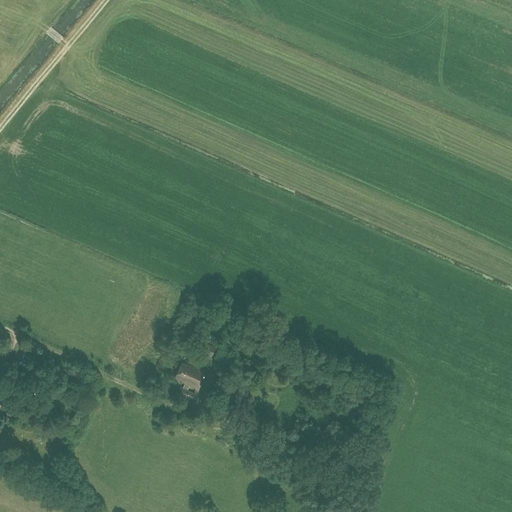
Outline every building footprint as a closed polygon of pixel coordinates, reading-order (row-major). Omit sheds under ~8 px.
[(197,350),(211,357),(215,347),(201,340),(197,350)] [(213,360),(228,367),(233,355),(218,348),(213,360)] [(246,362),(242,372),(253,377),(257,366),(246,362)] [(205,371),(190,365),(189,366),(182,363),(175,377),(183,380),(182,382),(197,388),(205,371)] [(220,371),(216,381),(225,385),(229,375),(220,371)] [(192,400),(195,393),(182,387),(179,394),(192,400)] [(32,392),(19,419),(35,425),(41,413),(37,411),(37,410),(38,410),(43,398),(32,392)] [(0,407),(5,410),(10,397),(0,393),(0,407)] [(248,409),(228,400),(224,409),(237,416),(239,413),(244,416),(248,409)]
